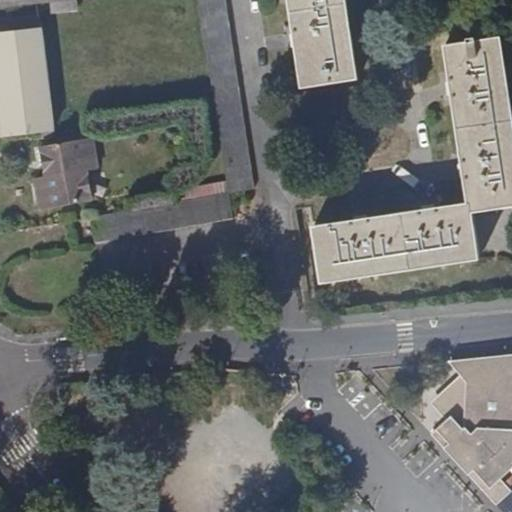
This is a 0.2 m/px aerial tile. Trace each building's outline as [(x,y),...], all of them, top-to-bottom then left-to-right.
[(77,9),(76,0),(52,0),(54,11),(77,9)] [(196,0),(223,179),(224,191),(251,187),(222,0),(196,0)] [(289,0),(303,89),(358,82),(345,0),(289,0)] [(485,36),(480,6),(451,11),(455,40),(445,41),(467,204),(314,229),(320,278),(478,252),(474,206),(511,200),(511,119),(499,34),(485,36)] [(0,16),(0,30),(36,26),(35,12),(0,16)] [(39,26),(36,26),(0,30),(0,133),(35,130),(35,136),(51,134),(39,26)] [(93,167),(87,136),(37,144),(40,162),(45,161),(46,168),(41,169),(42,175),(31,176),(37,208),(87,199),(82,169),(93,167)] [(224,191),(223,179),(178,187),(180,199),(224,191)] [(228,216),(224,191),(180,199),(86,216),(90,241),(228,216)] [(496,502),(511,489),(511,484),(502,478),(494,469),(509,456),(511,458),(511,354),(452,361),(469,380),(461,381),(453,388),(456,391),(453,394),(445,395),(447,410),(453,409),(457,413),(434,434),(496,502)] [(511,469),(511,458),(509,456),(494,469),(502,478),(511,469)]
